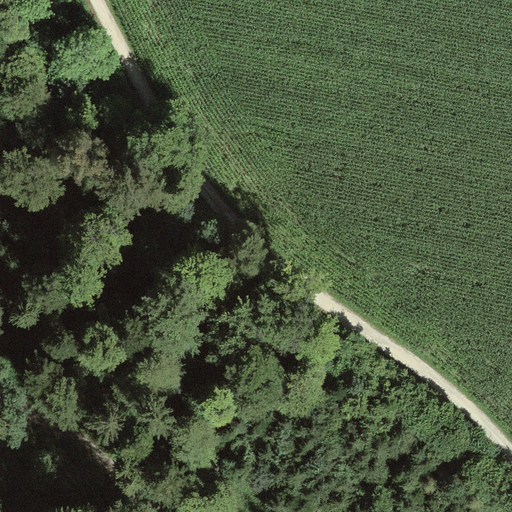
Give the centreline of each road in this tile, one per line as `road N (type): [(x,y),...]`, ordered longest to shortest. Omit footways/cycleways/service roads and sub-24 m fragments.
road 1 (track): [(96,0),(228,218),(511,454)]
road 2 (track): [(0,406),(38,417),(115,469),(155,511)]
